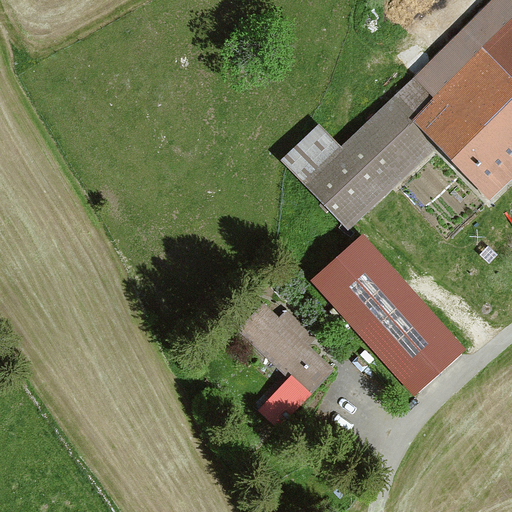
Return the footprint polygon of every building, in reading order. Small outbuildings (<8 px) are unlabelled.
[(349,232),(442,145),(421,123),(492,55),(511,35),(511,0),(498,0),(307,187),(349,232)] [(511,35),(492,55),(511,75),(511,35)] [(511,182),(511,75),(492,55),(421,123),(442,145),(495,199),(511,182)] [(275,302),(244,337),(290,378),(313,352),(321,343),(275,302)] [(434,335),(428,342),(421,336),(399,359),(425,385),(454,355),(434,335)] [(290,378),(261,411),(290,436),(342,377),(313,352),(290,378)]
